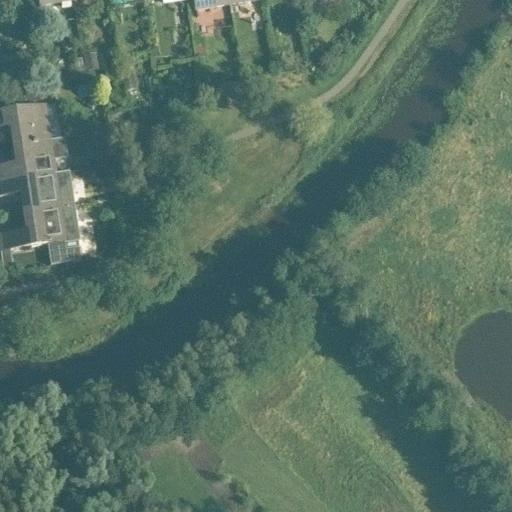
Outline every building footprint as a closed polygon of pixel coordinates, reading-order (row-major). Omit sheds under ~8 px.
[(143,6),(142,0),(108,0),(109,5),(110,11),(143,6)] [(230,6),(229,0),(193,0),(196,12),(230,6)] [(262,10),(265,9),(263,0),(229,0),(230,6),(261,2),(262,10)] [(271,0),(263,0),(265,9),(267,9),(266,1),(271,0)] [(82,56),(85,72),(97,70),(95,55),(82,56)] [(123,93),(137,90),(133,70),(120,73),(123,93)] [(14,147),(49,142),(44,108),(0,114),(0,130),(11,129),(14,147)] [(54,175),(52,162),(65,160),(63,140),(49,142),(14,147),(17,166),(0,168),(0,184),(67,174),(67,173),(54,175)] [(99,169),(112,167),(109,151),(96,153),(99,169)] [(112,167),(99,169),(101,183),(114,181),(112,167)] [(24,215),(72,207),(67,174),(0,184),(0,198),(21,196),(24,215)] [(0,253),(65,244),(78,242),(72,207),(24,215),(27,234),(0,237),(0,253)]
